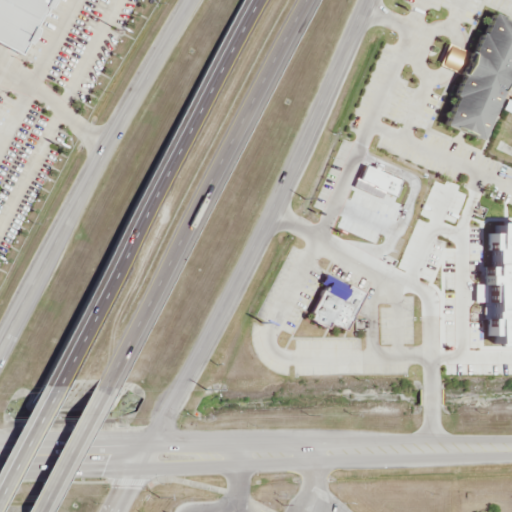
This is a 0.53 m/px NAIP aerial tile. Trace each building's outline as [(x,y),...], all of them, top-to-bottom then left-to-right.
[(0,0),(0,44),(23,57),(53,0),(0,0)] [(511,19),(494,12),(443,128),(483,145),(511,77),(511,19)] [(364,165),(358,179),(373,186),(372,188),(392,197),(400,180),(378,171),(379,168),(373,165),(372,168),(364,165)] [(511,229),(488,229),(486,345),(511,345),(511,229)] [(336,275),(310,318),(344,338),(370,294),(336,275)]
